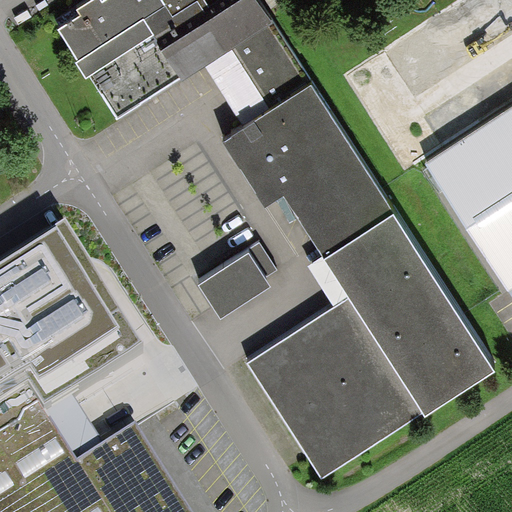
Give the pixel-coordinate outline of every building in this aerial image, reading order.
[(205,66),(268,25),(272,22),(256,0),(217,0),(209,6),(204,0),(106,0),(104,2),(102,0),(91,0),(78,9),(80,12),(82,16),(59,30),(79,61),(76,63),(86,79),(91,76),(119,119),(180,79),(182,81),(205,66)] [(250,364),(323,478),(420,416),(423,421),(497,374),(311,85),(308,87),(268,25),(205,66),(246,129),(226,142),(268,207),(287,195),(353,298),(250,364)] [(511,108),(425,165),(509,293),(511,290),(511,108)] [(0,411),(30,392),(44,414),(142,351),(67,235),(0,278),(0,411)] [(258,244),(201,282),(223,315),(268,285),(263,278),(275,270),(258,244)] [(44,414),(30,392),(0,411),(0,511),(191,511),(134,424),(76,462),(44,414)]
